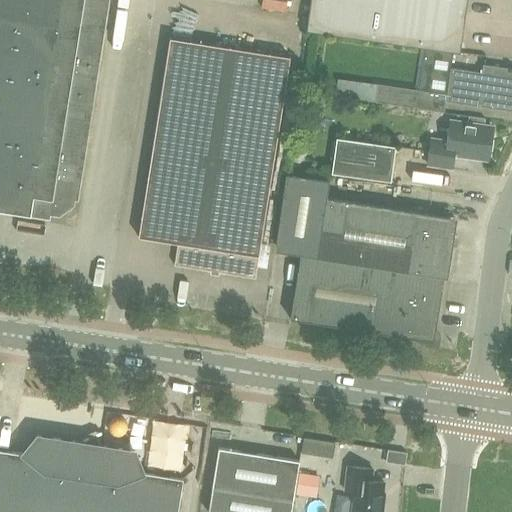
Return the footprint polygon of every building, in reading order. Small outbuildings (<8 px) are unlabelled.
[(0,0),(0,211),(50,219),(51,212),(57,213),(70,205),(71,198),(77,199),(108,0),(0,0)] [(310,0),(306,30),(460,52),(466,0),(310,0)] [(170,37),(138,237),(178,243),(174,265),(211,271),(211,266),(220,268),(219,272),(255,278),(290,56),(170,37)] [(482,72),(450,67),(446,101),(506,110),(507,106),(511,106),(511,68),(483,64),(482,72)] [(334,97),(416,108),(419,90),(377,84),(337,79),(334,97)] [(450,122),(448,141),(431,138),(427,164),(452,167),(454,153),(488,158),(492,128),(450,122)] [(326,161),(333,162),(331,173),(391,181),(396,146),(336,137),(334,152),(327,151),(326,161)] [(300,254),(317,256),(443,276),(443,277),(447,278),(454,237),(446,235),(449,216),(327,197),(330,181),(290,174),(276,244),(301,248),(300,254)] [(317,256),(300,254),(290,318),(420,339),(425,346),(441,335),(435,328),(443,277),(443,276),(317,256)] [(143,472),(135,450),(103,445),(99,434),(102,433),(101,431),(76,441),(38,435),(23,453),(0,449),(0,511),(177,511),(183,478),(143,472)] [(311,437),(310,452),(341,455),(342,439),(311,437)] [(290,511),(293,501),(299,460),(219,447),(207,511),(290,511)] [(407,452),(403,452),(388,449),(386,461),(405,464),(407,452)] [(383,511),(384,507),(382,503),(384,482),(371,481),(373,469),(348,466),(345,490),(355,491),(352,511),(383,511)] [(308,495),(311,474),(299,472),(296,493),(308,495)]
